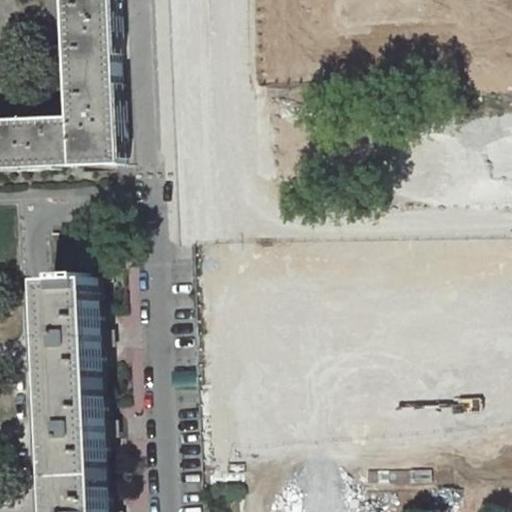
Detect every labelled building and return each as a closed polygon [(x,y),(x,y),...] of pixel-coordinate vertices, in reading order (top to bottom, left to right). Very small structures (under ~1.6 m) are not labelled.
[(73,0),(80,116),(0,119),(0,167),(129,161),(120,0),(73,0)] [(398,0),(259,0),(263,79),(402,72),(398,0)] [(116,278),(114,230),(55,232),(66,511),(114,511),(111,437),(110,421),(107,347),(106,329),(104,279),(116,278)] [(511,511),(511,281),(504,281),(484,292),(475,320),(484,511),(511,511)] [(116,347),(115,329),(106,329),(107,347),(116,347)] [(414,381),(359,383),(363,484),(417,482),(414,381)] [(329,382),(275,383),(276,486),(330,485),(329,382)] [(205,485),(233,484),(229,383),(201,384),(205,485)] [(120,437),(119,421),(110,421),(111,437),(120,437)]
